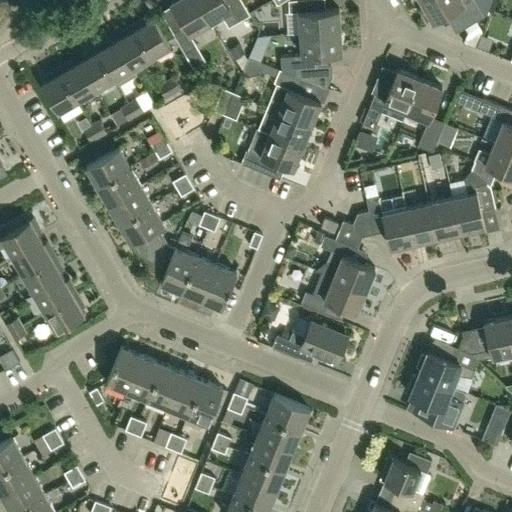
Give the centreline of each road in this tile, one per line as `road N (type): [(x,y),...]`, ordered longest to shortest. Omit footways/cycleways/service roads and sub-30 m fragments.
road 1 (residential): [(360,401),(408,300),(430,286),(511,264)]
road 2 (residential): [(290,215),(322,201),(388,33)]
road 3 (residential): [(511,485),(486,474),(469,449),(360,401)]
road 4 (residential): [(152,491),(118,476),(57,368)]
road 5 (residential): [(134,308),(48,173)]
road 6 (residential): [(230,348),(270,229),(290,215)]
road 7 (residential): [(360,401),(230,348)]
road 8 (residential): [(511,74),(409,31),(388,33)]
road 9 (residential): [(290,215),(231,189),(201,137)]
